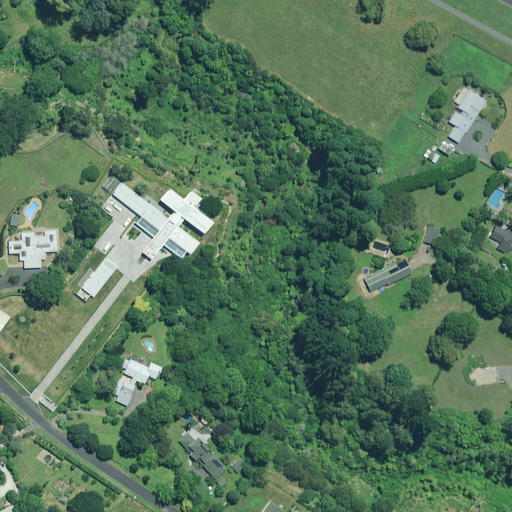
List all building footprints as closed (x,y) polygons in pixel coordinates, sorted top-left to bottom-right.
[(486,102),(461,86),(452,101),(459,106),(457,108),(462,112),(460,115),(455,112),(448,122),(455,127),(448,137),(458,144),(465,132),(466,133),(486,102)] [(452,151),(442,144),(438,149),(448,156),(452,151)] [(431,151),(428,156),(426,158),(435,164),(439,157),(431,151)] [(151,260),(163,246),(180,259),(186,252),(188,254),(198,242),(178,226),(183,220),(202,234),(210,224),(191,209),(199,199),(190,191),(182,201),(167,190),(158,201),(173,212),(168,219),(110,175),(101,187),(141,217),(136,224),(153,238),(142,253),(151,260)] [(18,216),(12,215),(10,225),(17,227),(18,216)] [(511,230),(506,233),(495,226),(489,237),(492,239),(489,243),(497,247),(496,249),(503,253),(511,250),(511,230)] [(439,231),(428,228),(424,243),(435,246),(439,231)] [(56,252),(56,232),(45,232),(21,233),(21,242),(8,242),(8,254),(19,254),(19,261),(23,261),(24,268),(40,268),(40,260),(45,260),(44,252),(56,252)] [(117,267),(105,258),(82,289),(77,296),(85,302),(90,296),(93,298),(117,267)] [(411,274),(404,260),(363,279),(369,292),(386,285),(386,286),(411,274)] [(0,331),(11,317),(2,310),(0,312),(0,331)] [(127,406),(130,398),(137,400),(139,395),(134,393),(139,382),(144,385),(148,376),(156,380),(161,368),(150,363),(148,368),(131,361),(130,363),(124,360),(121,368),(125,370),(123,374),(132,378),(130,384),(119,379),(113,394),(118,396),(116,401),(127,406)] [(183,437),(178,442),(190,455),(189,456),(195,462),(198,459),(204,465),(202,467),(214,480),(226,469),(189,428),(181,435),(183,437)] [(242,468),(235,461),(230,466),(236,473),(242,468)] [(228,483),(222,477),(217,483),(222,488),(228,483)] [(282,511),(284,510),(270,500),(262,511),(282,511)]
